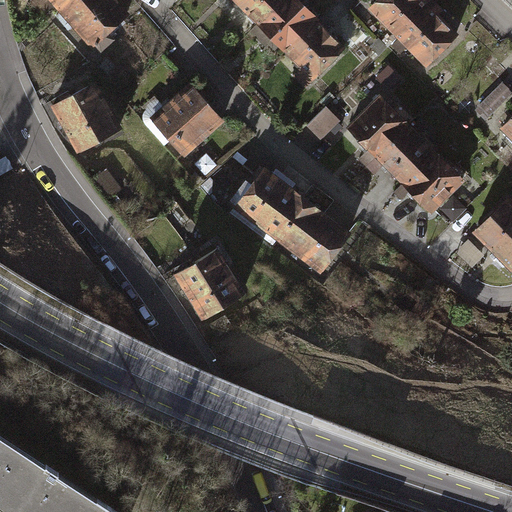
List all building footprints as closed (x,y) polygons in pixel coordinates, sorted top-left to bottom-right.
[(118,0),(47,0),(91,47),(129,12),(118,0)] [(300,0),(233,0),(314,80),(347,47),(300,0)] [(377,0),(369,8),(427,67),(461,34),(441,14),(445,10),(435,0),(377,0)] [(402,77),(389,64),(376,77),(390,90),(402,77)] [(488,120),(511,97),(511,87),(502,78),(474,106),(488,120)] [(95,79),(50,104),(77,153),(122,128),(95,79)] [(192,82),(152,118),(185,155),(225,120),(192,82)] [(381,93),(346,129),(432,215),(467,179),(381,93)] [(341,120),(326,105),(306,125),(321,140),(341,120)] [(511,115),(500,127),(511,138),(511,115)] [(7,156),(0,159),(0,176),(14,169),(7,156)] [(355,232),(264,168),(233,211),(324,275),(355,232)] [(122,189),(106,169),(91,181),(107,201),(122,189)] [(511,196),(510,194),(472,232),(511,271),(511,196)] [(485,255),(469,239),(456,252),(472,268),(485,255)] [(218,246),(175,273),(203,319),(247,293),(218,246)] [(115,511),(0,436),(0,506),(8,511),(115,511)]
